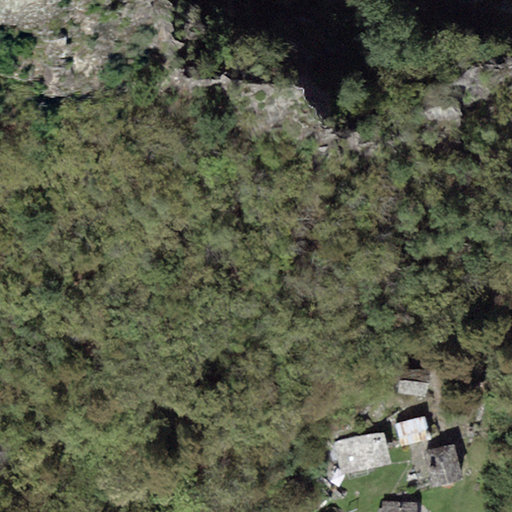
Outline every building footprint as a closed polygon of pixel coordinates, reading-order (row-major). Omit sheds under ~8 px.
[(400,378),(400,389),(434,389),(434,378),(400,378)] [(426,417),(397,426),(403,448),(433,440),(426,417)] [(385,433),(336,444),(344,477),(392,465),(385,433)] [(466,481),(455,446),(427,455),(438,490),(466,481)] [(418,511),(419,504),(385,502),(384,511),(418,511)]
